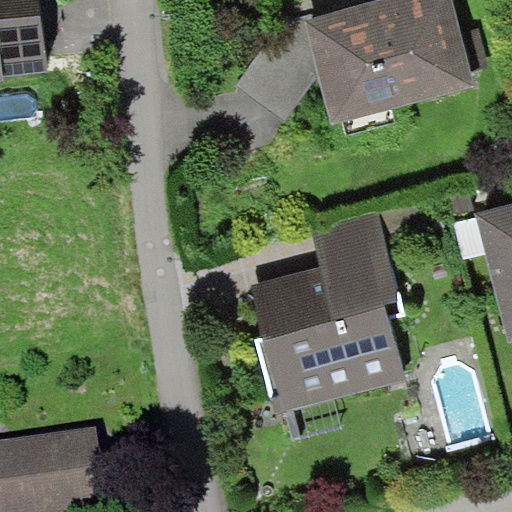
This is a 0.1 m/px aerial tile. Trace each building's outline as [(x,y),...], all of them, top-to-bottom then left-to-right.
[(60,0),(0,0),(0,85),(71,76),(60,0)] [(460,0),(384,0),(321,18),(283,31),(244,86),(287,128),(332,71),(355,144),(415,126),(405,99),(485,77),(460,0)] [(323,264),(255,284),(293,412),(421,375),(398,296),(420,289),(393,198),(310,222),(323,264)] [(511,199),(486,207),(511,303),(511,199)] [(0,511),(117,511),(111,444),(0,454),(0,511)]
